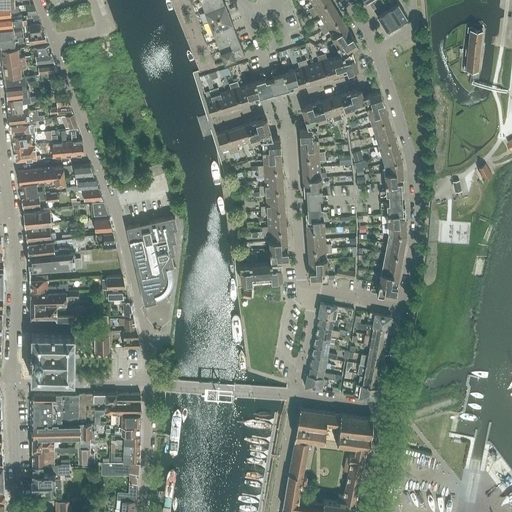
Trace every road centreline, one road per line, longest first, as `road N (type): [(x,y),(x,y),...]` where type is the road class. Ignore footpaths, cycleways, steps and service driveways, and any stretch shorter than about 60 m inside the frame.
road 1 (residential): [(383,73),(417,180),(403,308)]
road 2 (residential): [(146,385),(141,314),(95,156)]
road 3 (residential): [(13,383),(14,270),(2,169)]
road 4 (residential): [(295,395),(146,385)]
road 5 (residential): [(146,385),(13,383)]
road 6 (residential): [(17,511),(13,383)]
road 7 (residential): [(139,511),(146,385)]
road 8 (residential): [(95,156),(53,38)]
